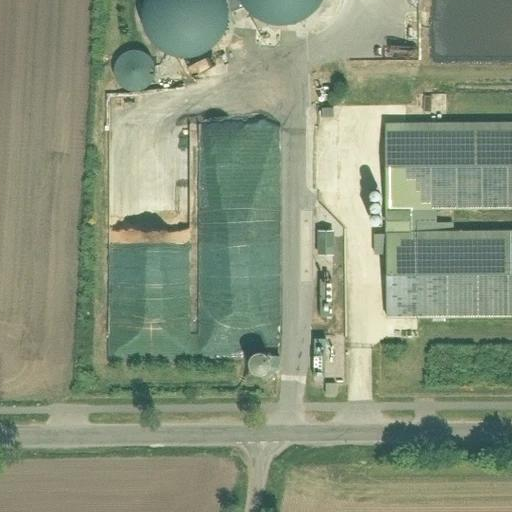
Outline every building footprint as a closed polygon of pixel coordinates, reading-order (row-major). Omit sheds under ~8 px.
[(225,21),(226,6),(223,0),(139,0),(140,1),(138,15),(141,30),(149,42),(159,51),(172,56),(186,57),(200,53),(212,45),(220,35),(225,21)] [(324,0),(239,0),(246,10),(258,20),(272,25),(287,26),(302,22),(314,14),(324,2),(324,0)] [(154,74),(154,67),(152,61),(148,55),(142,51),(135,50),(128,50),(122,53),(117,58),(114,65),(113,72),(115,78),(118,84),(123,88),(129,90),(135,91),(142,89),(147,86),(151,81),(154,74)] [(511,122),(394,124),(395,170),(474,168),(495,168),(494,145),(511,144),(511,122)] [(322,252),(337,254),(340,233),(325,230),(322,252)]
